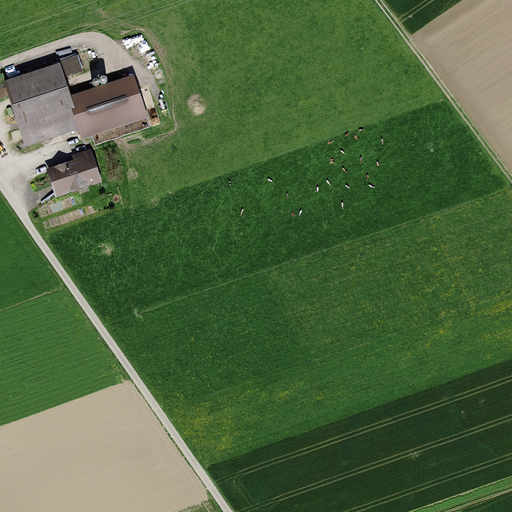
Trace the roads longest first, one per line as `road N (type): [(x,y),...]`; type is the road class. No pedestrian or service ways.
road 1 (unclassified): [(227,511),(0,182)]
road 2 (track): [(383,0),(511,173)]
